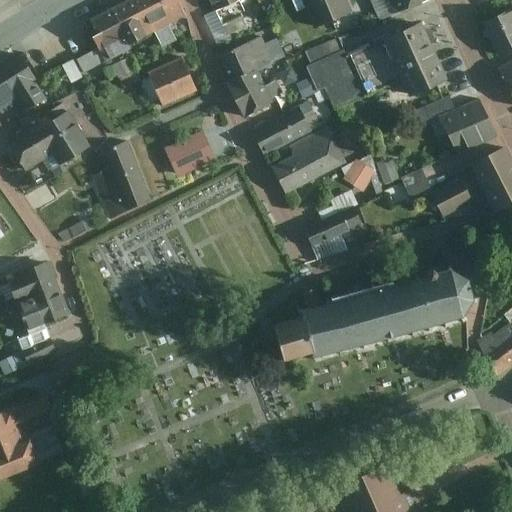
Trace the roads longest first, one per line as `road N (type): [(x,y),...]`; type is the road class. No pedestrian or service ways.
road 1 (residential): [(496,393),(219,511)]
road 2 (residential): [(189,0),(212,75),(305,262)]
road 3 (residential): [(0,172),(50,244),(83,326)]
road 4 (residential): [(511,128),(454,8)]
